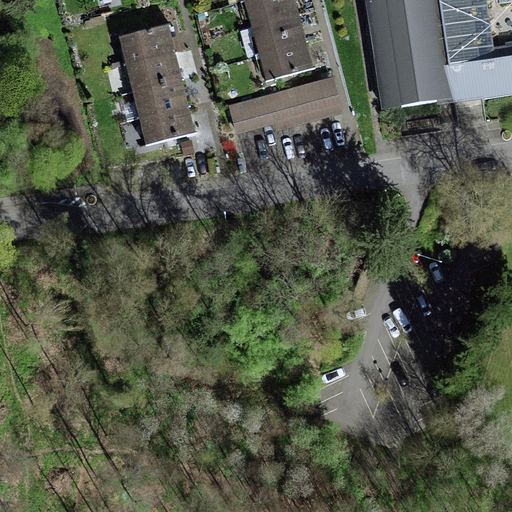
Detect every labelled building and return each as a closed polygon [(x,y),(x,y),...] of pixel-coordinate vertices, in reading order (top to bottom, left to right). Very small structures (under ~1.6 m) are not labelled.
[(295,5),(293,0),(247,0),(255,26),(297,15),(295,5)] [(511,0),(367,0),(381,110),(511,93),(511,0)] [(255,26),(262,53),(304,41),(302,31),(297,15),(255,26)] [(129,63),(173,52),(171,45),(167,26),(123,37),(129,63)] [(309,58),(304,41),(262,53),(269,80),(312,68),(309,58)] [(136,91),(180,80),(178,72),(173,52),(129,63),(136,91)] [(142,117),(187,106),(184,97),(180,80),(136,91),(142,117)] [(341,117),(334,91),(297,101),(296,95),(232,111),(239,137),(280,127),(282,132),(341,117)] [(187,106),(142,117),(149,144),(193,134),(191,125),(187,106)]
